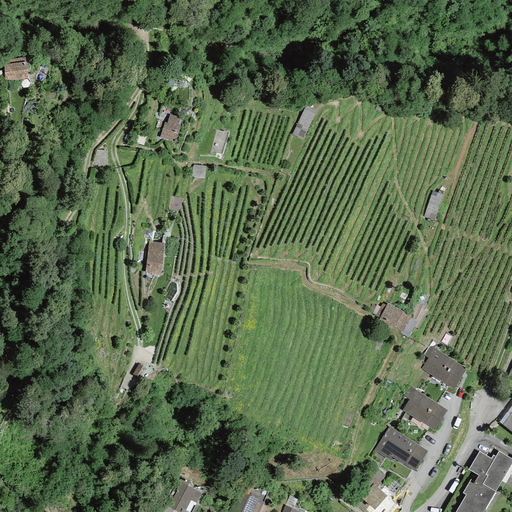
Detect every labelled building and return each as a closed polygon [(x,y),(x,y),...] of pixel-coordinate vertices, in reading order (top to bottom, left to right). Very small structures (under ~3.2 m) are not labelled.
[(26,58),(3,61),(4,66),(4,81),(27,79),(26,58)] [(293,132),(304,137),(317,108),(306,104),(293,132)] [(170,114),(167,123),(165,122),(160,137),(175,142),(180,126),(178,125),(180,118),(170,114)] [(97,150),(92,166),(108,166),(107,150),(97,150)] [(433,189),(425,214),(436,217),(444,192),(433,189)] [(178,211),(183,199),(171,196),(169,210),(178,211)] [(161,274),(164,243),(149,242),(145,273),(161,274)] [(404,310),(387,302),(379,319),(403,332),(410,316),(403,312),(404,310)] [(467,367),(433,348),(420,370),(454,389),(467,367)] [(445,408),(412,388),(401,407),(433,427),(445,408)] [(511,405),(499,422),(502,424),(511,410),(511,405)] [(511,432),(511,410),(502,424),(511,432)] [(427,451),(390,428),(373,455),(410,478),(427,451)] [(491,458),(479,451),(469,469),(479,474),(475,481),(471,479),(463,493),(466,494),(455,511),(483,511),(511,462),(511,458),(498,451),(496,456),(493,454),(491,458)] [(369,472),(353,491),(362,498),(358,503),(368,511),(380,511),(383,509),(379,505),(388,495),(377,486),(380,483),(369,472)] [(178,481),(181,482),(187,486),(190,482),(181,476),(178,481)] [(181,482),(167,507),(177,511),(184,511),(185,510),(188,511),(192,511),(202,493),(187,486),(181,482)] [(252,511),(257,502),(258,499),(243,492),(233,511),(252,511)] [(289,496),(285,505),(293,509),(297,500),(289,496)] [(257,502),(252,511),(264,511),(267,507),(257,502)]
